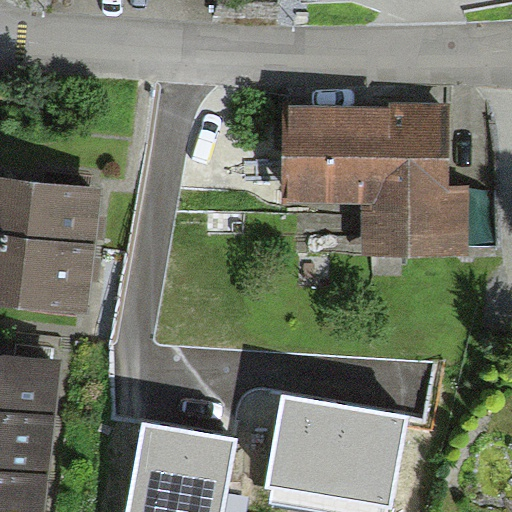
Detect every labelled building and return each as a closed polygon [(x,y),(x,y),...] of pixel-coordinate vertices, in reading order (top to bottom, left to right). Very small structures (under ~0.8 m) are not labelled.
[(453,94),(284,91),(283,187),(360,188),(359,243),(470,244),(471,174),(452,174),(453,94)] [(0,167),(0,229),(91,241),(99,180),(0,167)] [(91,241),(0,229),(0,291),(83,302),(91,241)] [(0,402),(50,410),(59,350),(0,341),(0,402)] [(405,419),(286,399),(272,484),(390,505),(405,419)] [(50,410),(0,402),(0,464),(42,470),(50,410)] [(219,511),(232,441),(147,427),(132,511),(219,511)] [(0,511),(36,511),(42,470),(0,464),(0,511)]
